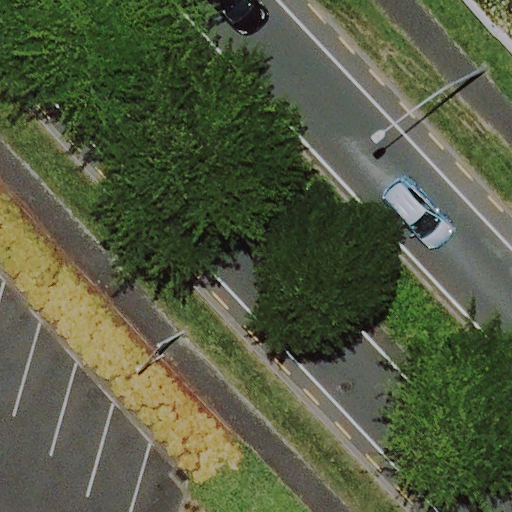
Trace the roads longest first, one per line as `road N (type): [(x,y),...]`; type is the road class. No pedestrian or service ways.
road 1 (secondary): [(511,496),(44,0)]
road 2 (secondary): [(249,0),(511,249)]
